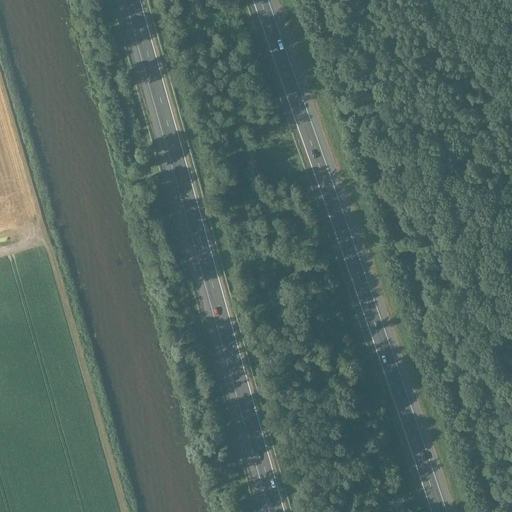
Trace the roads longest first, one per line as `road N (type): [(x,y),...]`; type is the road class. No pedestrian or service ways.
road 1 (motorway): [(439,511),(260,0)]
road 2 (motorway): [(132,0),(276,511)]
road 3 (track): [(499,511),(334,31)]
road 4 (track): [(361,111),(414,119),(511,170)]
